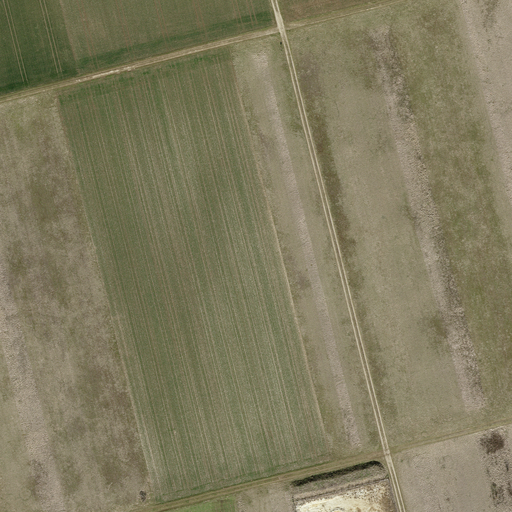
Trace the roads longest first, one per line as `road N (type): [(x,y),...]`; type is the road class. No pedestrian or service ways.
road 1 (track): [(275,0),(403,511)]
road 2 (track): [(0,99),(396,0)]
road 3 (track): [(145,511),(511,420)]
